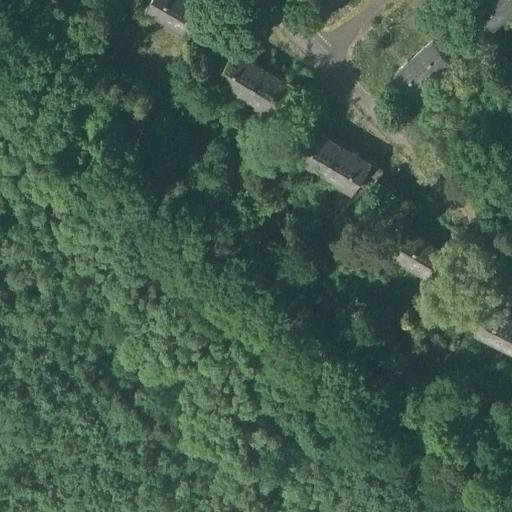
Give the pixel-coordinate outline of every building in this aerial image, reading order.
[(205,7),(192,0),(149,0),(147,6),(191,31),(205,7)] [(511,0),(478,0),(474,4),(492,25),(511,7),(511,0)] [(454,29),(434,6),(423,15),(439,33),(434,38),(438,43),(454,29)] [(434,38),(394,72),(413,94),(453,60),(438,43),(434,38)] [(251,57),(234,47),(216,76),(246,94),(261,69),(249,62),(251,57)] [(272,76),(261,69),(246,94),(275,111),(292,82),(275,72),(272,76)] [(328,135),(311,124),(293,153),(323,171),(338,146),(325,139),(328,135)] [(349,153),(338,146),(323,171),(352,189),(369,160),(351,149),(349,153)] [(415,203),(402,196),(387,222),(405,233),(408,227),(402,224),(415,203)] [(452,254),(408,227),(405,233),(394,251),(438,277),(452,254)] [(491,278),(478,271),(464,298),(483,308),(486,302),(480,299),(491,278)] [(511,315),(486,302),(483,308),(474,327),(511,346),(511,315)]
